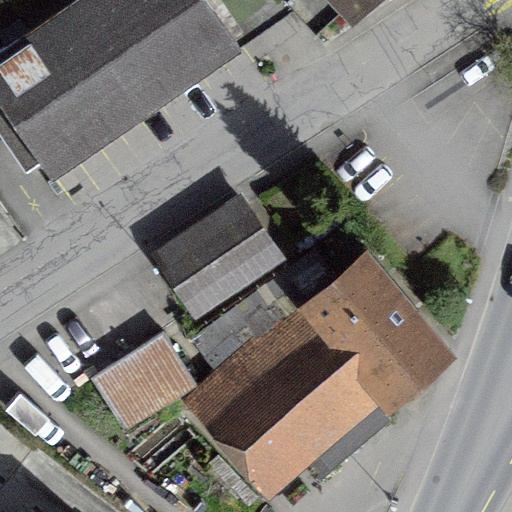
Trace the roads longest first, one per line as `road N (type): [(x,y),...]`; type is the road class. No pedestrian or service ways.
road 1 (residential): [(0,297),(467,0)]
road 2 (secondary): [(451,511),(511,392)]
